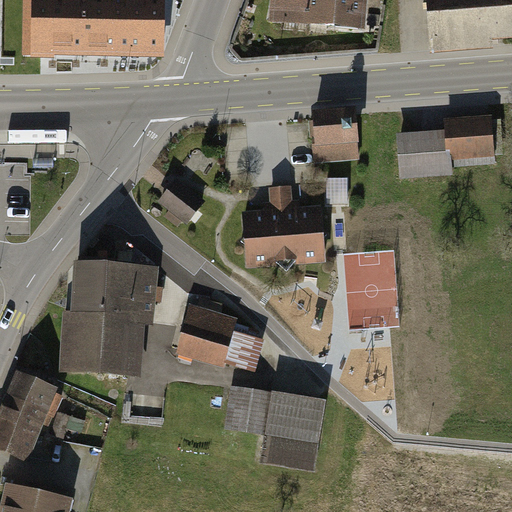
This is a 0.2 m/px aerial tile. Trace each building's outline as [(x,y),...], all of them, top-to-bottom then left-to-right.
[(162,58),(162,0),(0,0),(0,58),(51,60),(51,57),(162,58)] [(270,0),(269,23),(366,31),(368,0),(270,0)] [(492,42),(511,40),(511,0),(426,0),(431,56),(493,49),(492,42)] [(314,164),(360,160),(355,108),(312,112),(314,140),(312,140),(314,164)] [(452,162),(496,158),(496,156),(493,121),(493,116),(444,120),(444,131),(446,152),(451,151),(452,162)] [(501,120),(493,121),(496,156),(504,156),(501,120)] [(400,180),(453,176),(452,168),(452,162),(451,151),(446,152),(444,131),(397,134),(400,180)] [(496,158),(452,162),(452,168),(496,165),(496,158)] [(187,226),(206,203),(177,180),(158,203),(187,226)] [(246,271),(327,264),(322,206),(300,208),(299,201),(292,202),(291,187),(269,189),(270,204),(263,204),(263,211),(241,213),(246,271)] [(145,326),(153,326),(157,269),(73,263),(70,314),(101,316),(101,323),(145,326)] [(236,325),(237,320),(190,307),(176,355),(224,369),(225,365),(256,374),(265,341),(259,339),(261,332),(236,325)] [(59,374),(142,379),(145,326),(101,323),(101,316),(70,314),(63,314),(59,374)] [(2,404),(44,423),(56,394),(58,389),(16,372),(2,404)] [(261,464),(315,472),(326,402),(231,387),(224,430),(265,436),(261,464)] [(63,398),(56,394),(44,423),(43,425),(48,428),(52,419),(53,419),(63,398)] [(44,423),(2,404),(0,408),(0,453),(28,464),(43,425),(44,423)] [(71,417),(58,413),(51,435),(64,440),(71,417)] [(0,500),(0,511),(69,511),(72,501),(4,485),(0,500)]
